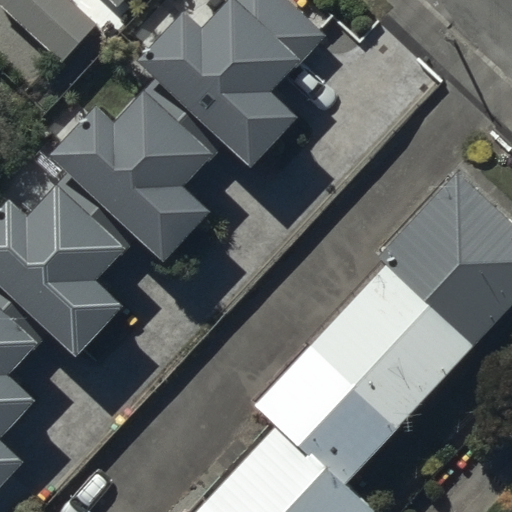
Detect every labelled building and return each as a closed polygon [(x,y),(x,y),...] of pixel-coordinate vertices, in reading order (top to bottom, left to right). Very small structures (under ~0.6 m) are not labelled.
[(99,26),(69,0),(0,0),(0,9),(64,66),(99,26)] [(129,0),(112,0),(122,8),(129,0)] [(187,11),(140,66),(257,165),(296,120),(271,99),(328,33),(289,0),(232,0),(208,29),(187,11)] [(97,108),(51,158),(166,262),(210,213),(186,191),(218,156),(148,92),(117,126),(97,108)] [(511,272),(511,210),(454,157),(250,379),(270,397),(164,511),(345,511),(370,484),(342,458),(511,272)] [(12,200),(0,213),(0,281),(82,354),(126,305),(102,284),(134,248),(63,185),(33,219),(12,200)] [(0,492),(28,462),(3,439),(40,399),(14,375),(44,343),(0,302),(0,492)] [(53,511),(43,502),(32,511),(53,511)]
